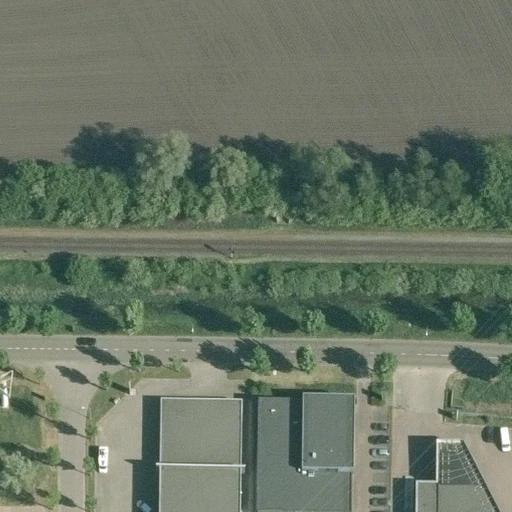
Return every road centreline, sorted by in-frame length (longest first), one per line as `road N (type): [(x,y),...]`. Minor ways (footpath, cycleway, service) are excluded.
road 1 (unclassified): [(78,351),(511,360)]
road 2 (unknown): [(210,353),(202,394),(118,433),(110,511)]
road 3 (unclassified): [(78,351),(77,511)]
